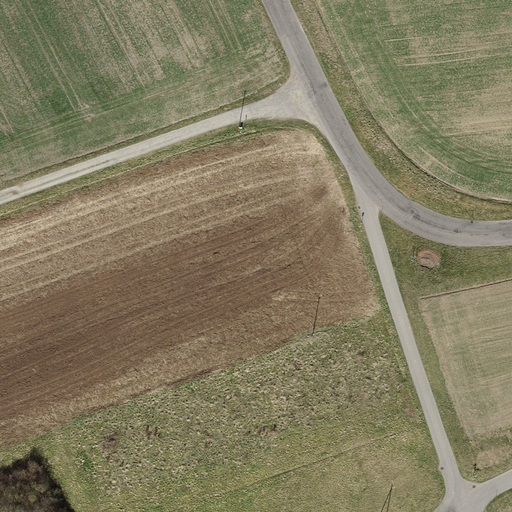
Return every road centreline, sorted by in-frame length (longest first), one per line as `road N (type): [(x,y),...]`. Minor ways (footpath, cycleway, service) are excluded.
road 1 (tertiary): [(272,0),(353,160),(402,218),(484,234),(511,231)]
road 2 (track): [(459,501),(353,160)]
road 3 (track): [(323,103),(264,113),(0,204)]
